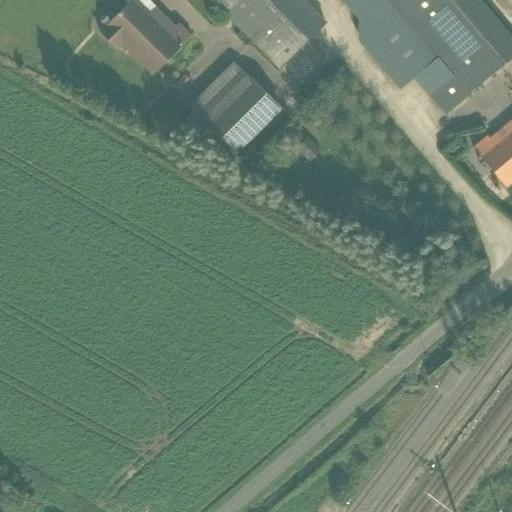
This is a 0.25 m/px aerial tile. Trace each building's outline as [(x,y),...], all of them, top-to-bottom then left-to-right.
[(151,76),(188,39),(149,0),(124,0),(100,25),(151,76)] [(209,0),(273,67),(323,20),(303,0),(209,0)] [(340,0),(441,116),(511,55),(511,40),(477,0),(340,0)] [(187,110),(236,157),(280,112),(231,65),(187,110)] [(505,187),(511,180),(511,117),(474,149),(505,187)]
